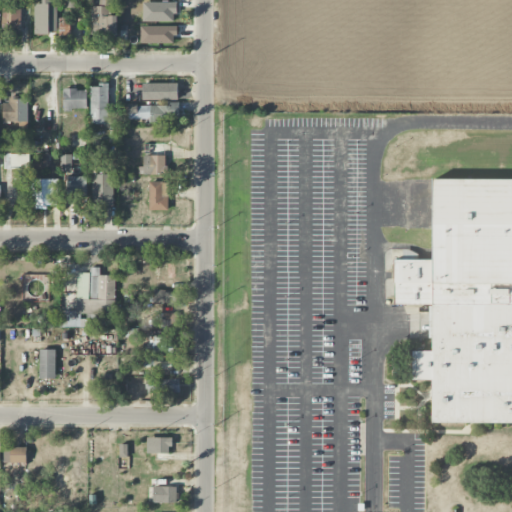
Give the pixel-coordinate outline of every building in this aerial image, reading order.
[(90,7),(90,36),(117,37),(118,16),(113,16),(113,0),(107,0),(99,0),(99,7),(90,7)] [(57,2),(35,1),(34,33),(57,34),(57,2)] [(21,9),(3,9),(2,32),(21,33),(21,9)] [(178,84),(143,84),(143,100),(178,100),(178,84)] [(91,85),(90,125),(108,125),(108,85),(91,85)] [(63,110),(87,110),(87,90),(64,90),(63,110)] [(4,123),(28,123),(27,98),(4,99),(4,123)] [(129,119),(151,119),(151,124),(178,123),(178,105),(128,106),(129,119)] [(166,144),(144,144),(144,175),(166,175),(166,144)] [(113,175),(92,175),(93,207),(113,207),(113,175)] [(86,199),(87,177),(68,177),(67,198),(86,199)] [(33,208),(57,207),(57,179),(32,180),(33,208)] [(432,180),(511,180),(511,423),(431,423),(431,381),(413,381),(413,351),(431,352),(431,305),(395,305),(395,261),(432,261),(432,180)] [(167,211),(168,182),(149,182),(148,211),(167,211)] [(154,303),(173,305),(175,293),(155,291),(154,303)] [(176,314),(162,313),(162,328),(176,328),(176,314)] [(145,353),(170,353),(171,338),(146,337),(145,353)] [(56,350),(40,350),(39,379),(56,379),(56,350)] [(179,393),(179,380),(148,381),(148,394),(179,393)] [(147,454),(171,454),(171,438),(147,438),(147,454)] [(127,457),(127,444),(119,445),(119,458),(127,457)] [(26,447),(3,448),(4,464),(26,463),(26,447)] [(177,503),(177,487),(153,487),(153,503),(177,503)]
